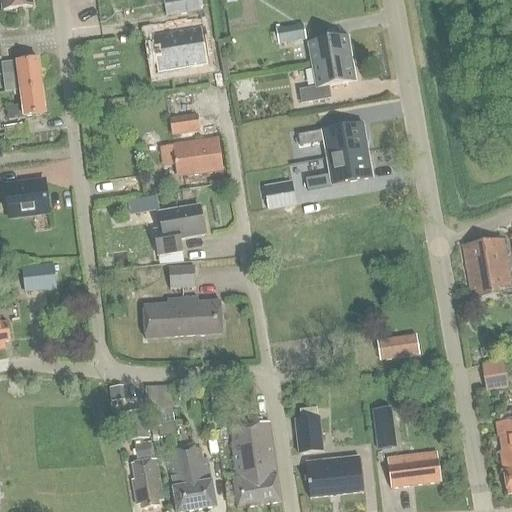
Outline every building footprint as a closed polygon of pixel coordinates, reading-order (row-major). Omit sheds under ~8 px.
[(3,0),(5,15),(34,12),(32,0),(3,0)] [(275,46),(281,45),(301,42),(298,26),(272,30),(275,46)] [(165,77),(206,69),(199,32),(152,40),(158,70),(163,69),(165,77)] [(348,41),(308,49),(312,71),(352,64),(348,41)] [(302,108),(330,103),(328,91),(356,86),(352,64),(312,71),(316,93),(300,95),(302,108)] [(22,93),(44,90),(41,65),(18,67),(17,65),(3,67),(6,95),(22,93)] [(23,109),(9,111),(10,125),(25,123),(24,120),(47,118),(44,90),(22,93),(23,109)] [(200,120),(172,124),(175,139),(202,135),(200,120)] [(6,139),(25,136),(23,125),(5,127),(6,139)] [(322,134),(299,138),(301,151),(324,147),(327,161),(368,154),(363,127),(322,134)] [(186,180),(222,175),(217,143),(173,150),(177,177),(185,175),(186,180)] [(316,178),(306,180),(308,192),(318,191),(331,188),(331,189),(372,182),(368,154),(327,161),(329,176),(316,178)] [(9,221),(49,216),(45,185),(5,190),(9,221)] [(265,190),(269,212),(295,207),(291,185),(265,190)] [(160,195),(131,199),(133,211),(162,207),(160,195)] [(204,239),(199,211),(159,218),(162,234),(154,236),(158,259),(181,255),(179,243),(204,239)] [(497,292),(511,290),(503,241),(464,247),(471,292),(475,291),(477,302),(498,298),(497,292)] [(25,295),(57,291),(54,267),(22,271),(25,295)] [(166,310),(142,312),(145,344),(222,338),(220,306),(197,307),(197,303),(190,303),(190,292),(194,292),(193,271),(168,272),(169,293),(181,292),(181,304),(166,304),(166,310)] [(7,328),(3,328),(1,321),(0,321),(0,353),(5,352),(4,347),(10,346),(7,328)] [(45,325),(45,348),(72,348),(72,325),(45,325)] [(379,364),(417,358),(414,338),(376,344),(379,364)] [(507,367),(485,371),(490,397),(511,393),(507,367)] [(109,390),(111,404),(124,403),(123,389),(109,390)] [(147,414),(124,416),(128,444),(150,441),(147,414)] [(320,420),(295,423),(299,458),(325,454),(320,420)] [(174,423),(161,425),(162,427),(157,428),(159,440),(176,438),(174,423)] [(508,497),(511,496),(511,423),(496,426),(508,497)] [(236,511),(281,505),(269,426),(231,431),(234,448),(231,449),(235,480),(231,481),(236,511)] [(217,442),(208,443),(209,456),(218,455),(217,442)] [(135,450),(137,463),(153,460),(150,447),(135,450)] [(176,511),(205,511),(216,510),(208,462),(196,464),(194,450),(167,455),(176,511)] [(391,491),(441,484),(437,454),(387,461),(391,491)] [(309,501),(363,494),(359,458),(306,465),(309,501)] [(158,507),(163,506),(155,463),(132,467),(135,484),(132,485),(136,511),(142,510),(142,511),(149,511),(159,510),(158,507)]
